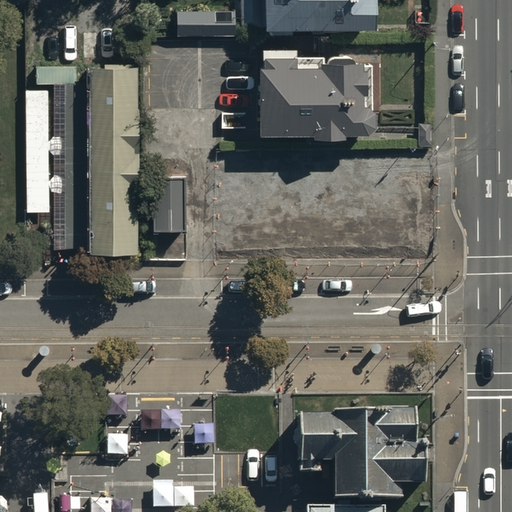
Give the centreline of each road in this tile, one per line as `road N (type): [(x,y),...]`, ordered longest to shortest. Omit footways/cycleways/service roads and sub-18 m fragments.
road 1 (unclassified): [(0,313),(499,310)]
road 2 (secondary): [(499,310),(497,0)]
road 3 (secondary): [(501,511),(499,310)]
